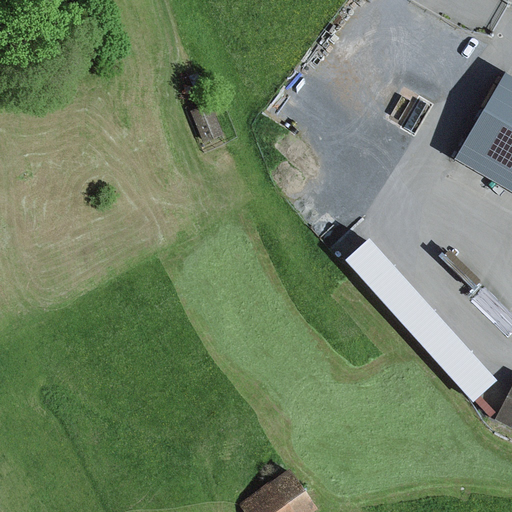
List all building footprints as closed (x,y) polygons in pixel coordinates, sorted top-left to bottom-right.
[(511,79),(504,75),(453,163),(511,197),(511,79)] [(222,138),(209,105),(189,113),(202,146),(222,138)] [(366,243),(343,263),(473,404),(495,383),(366,243)] [(511,384),(493,422),(511,431),(511,384)] [(315,511),(316,511),(288,471),(238,505),(242,511),(315,511)]
